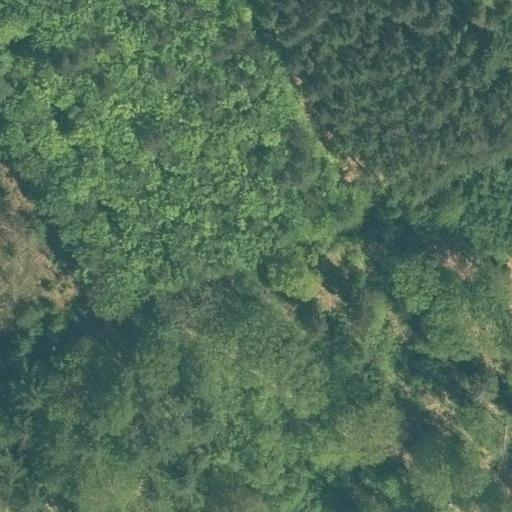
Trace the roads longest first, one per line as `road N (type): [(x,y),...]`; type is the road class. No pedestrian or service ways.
road 1 (track): [(480,511),(155,284)]
road 2 (track): [(155,284),(0,21)]
road 3 (track): [(0,369),(155,284)]
